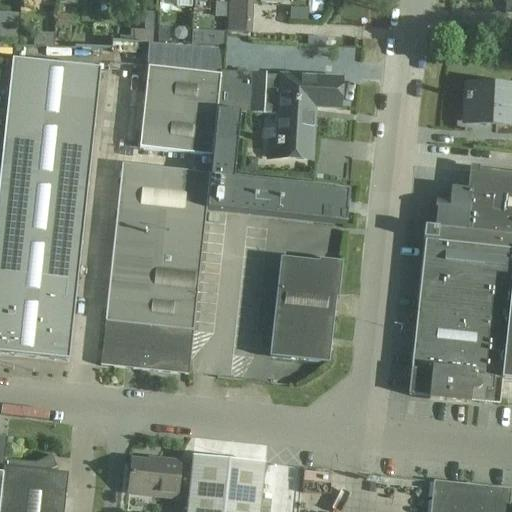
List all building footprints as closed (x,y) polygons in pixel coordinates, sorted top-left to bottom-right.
[(226,33),(226,34),(245,34),(246,2),(228,1),(226,33)] [(213,5),(212,19),(224,20),(225,6),(213,5)] [(133,32),(133,43),(151,44),(151,32),(133,32)] [(215,33),(214,46),(222,47),(223,33),(215,33)] [(138,150),(210,158),(210,157),(219,77),(222,50),(147,45),(145,62),(146,69),(147,69),(144,93),(138,150)] [(0,355),(67,363),(99,72),(11,62),(0,161),(0,355)] [(341,79),(278,76),(222,74),(220,113),(239,114),(277,115),(276,143),(267,143),(266,160),(311,162),(313,110),(339,111),(341,79)] [(511,88),(464,87),(463,120),(492,121),(492,128),(511,129),(511,88)] [(219,113),(209,211),(344,226),(347,194),(232,180),(233,172),(239,114),(220,113),(219,113)] [(99,367),(143,371),(187,376),(208,176),(121,167),(99,367)] [(434,230),(424,230),(423,243),(511,252),(511,176),(472,173),(470,192),(450,190),(448,209),(436,208),(434,230)] [(408,397),(428,399),(428,402),(469,407),(470,403),(498,406),(500,382),(511,382),(511,252),(423,243),(409,373),(410,373),(408,397)] [(268,359),(327,366),(335,301),(337,301),(341,265),(318,262),(318,265),(279,261),(268,359)] [(3,462),(0,484),(0,511),(63,511),(67,477),(49,475),(51,471),(56,469),(51,458),(33,465),(3,462)] [(186,500),(185,511),(259,511),(264,466),(191,459),(190,466),(179,465),(179,464),(148,461),(148,463),(130,461),(127,496),(175,501),(176,499),(186,500)] [(511,511),(511,510),(508,510),(510,492),(433,484),(429,511),(511,511)]
